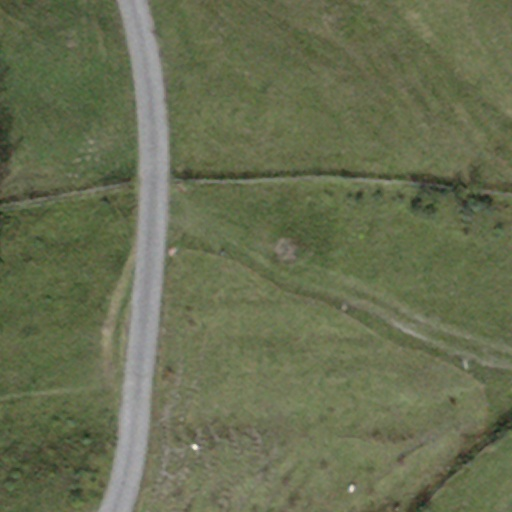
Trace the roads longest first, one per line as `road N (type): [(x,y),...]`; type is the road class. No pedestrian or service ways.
road 1 (track): [(0,360),(146,309),(319,284),(439,338),(511,358)]
road 2 (track): [(126,0),(153,147),(146,309),(129,443),(110,511)]
